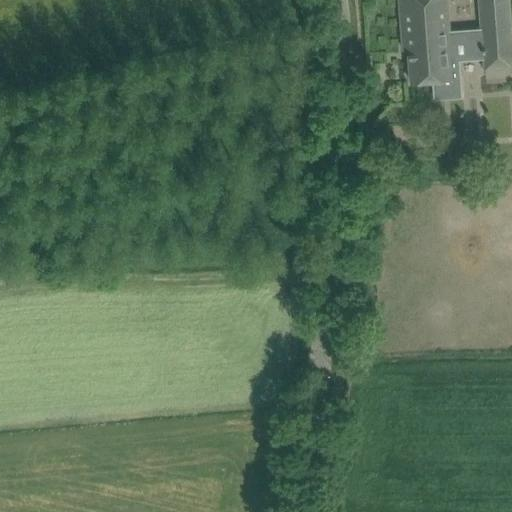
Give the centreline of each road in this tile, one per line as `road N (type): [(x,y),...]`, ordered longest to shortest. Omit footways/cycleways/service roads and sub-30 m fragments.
road 1 (tertiary): [(300,511),(331,350),(344,140),(338,0)]
road 2 (track): [(335,278),(71,279),(0,289)]
